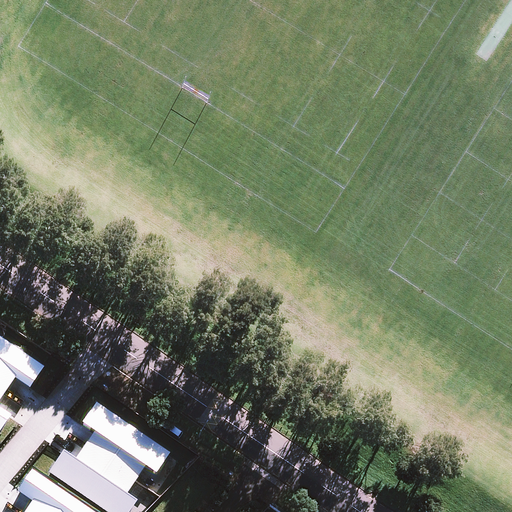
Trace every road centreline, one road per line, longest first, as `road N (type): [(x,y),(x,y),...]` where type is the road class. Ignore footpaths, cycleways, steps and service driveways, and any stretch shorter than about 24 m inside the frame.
road 1 (unclassified): [(0,263),(360,511)]
road 2 (unknown): [(0,466),(108,339)]
